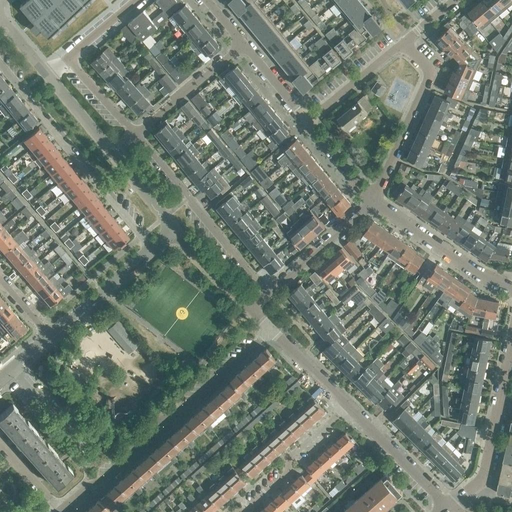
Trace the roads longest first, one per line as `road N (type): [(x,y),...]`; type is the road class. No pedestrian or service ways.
road 1 (residential): [(271,331),(146,431),(142,447),(108,478),(89,483),(61,509)]
road 2 (residential): [(150,247),(0,64)]
road 3 (residential): [(136,137),(269,294)]
road 4 (residential): [(374,201),(430,74),(407,41)]
road 5 (residential): [(511,290),(374,201)]
road 6 (residential): [(473,487),(483,476),(511,339)]
road 7 (residential): [(245,511),(288,477),(291,461),(346,407)]
road 8 (residential): [(448,505),(346,407)]
road 9 (residential): [(269,294),(374,201)]
road 10 (residential): [(136,137),(243,49)]
road 11 (residential): [(48,335),(150,247)]
road 12 (residential): [(304,125),(407,41)]
